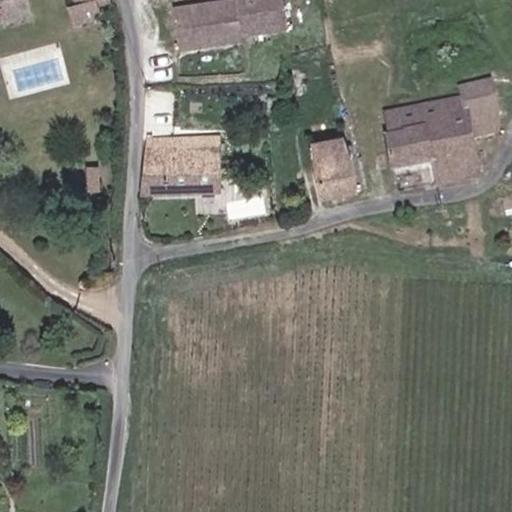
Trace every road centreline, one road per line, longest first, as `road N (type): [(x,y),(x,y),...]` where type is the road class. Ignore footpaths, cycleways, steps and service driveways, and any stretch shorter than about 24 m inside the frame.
road 1 (unclassified): [(511,151),(485,187),(359,210),(289,234),(138,259)]
road 2 (unclassified): [(138,259),(142,72),(133,0)]
road 3 (unclassified): [(113,511),(138,259)]
